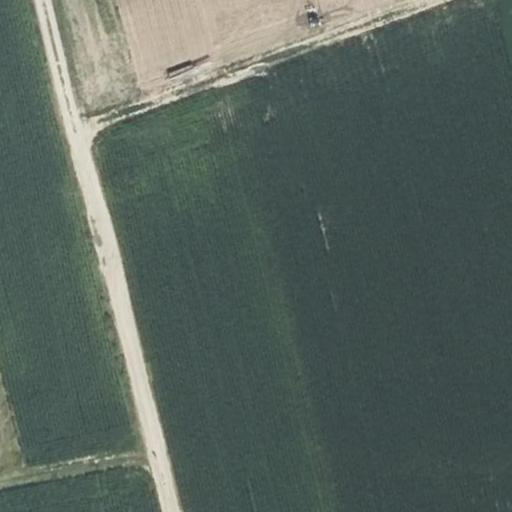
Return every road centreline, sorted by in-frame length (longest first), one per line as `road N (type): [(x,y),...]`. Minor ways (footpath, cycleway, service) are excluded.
road 1 (track): [(184,511),(57,0)]
road 2 (track): [(92,134),(445,0)]
road 3 (track): [(170,454),(0,486)]
